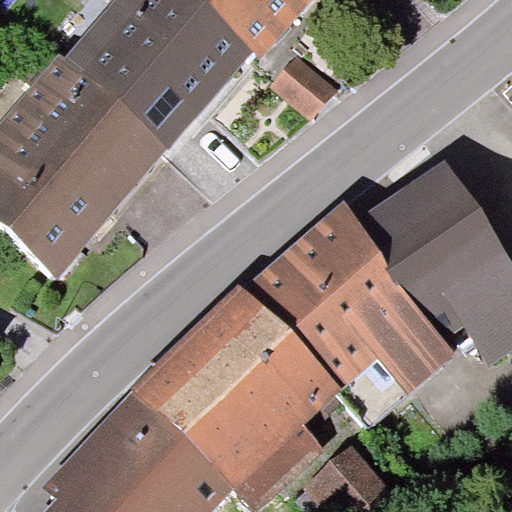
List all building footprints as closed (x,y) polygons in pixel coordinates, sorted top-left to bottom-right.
[(148,171),(233,73),(148,0),(128,0),(51,89),(148,171)] [(316,5),(310,0),(148,0),(233,73),(247,84),(316,5)] [(294,67),(265,92),(298,128),(326,102),(294,67)] [(0,247),(47,288),(148,171),(51,89),(0,148),(0,247)] [(430,184),(334,250),(401,346),(427,328),(468,386),(511,355),(511,341),(478,293),(497,280),(430,184)] [(401,346),(334,250),(227,327),(316,412),(353,384),(380,419),(429,381),(401,346)] [(219,511),(316,412),(227,327),(120,438),(196,511),(219,511)] [(196,511),(120,438),(48,511),(196,511)]
